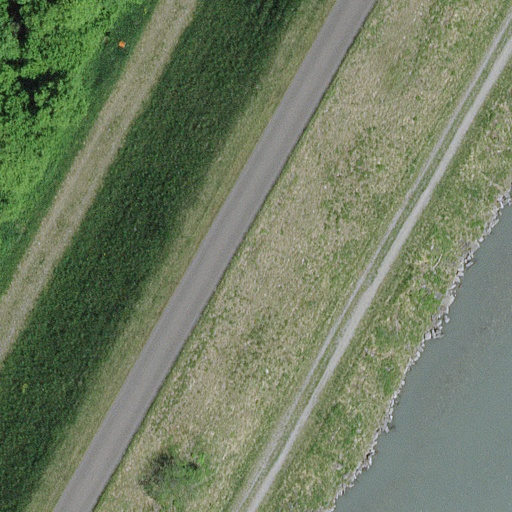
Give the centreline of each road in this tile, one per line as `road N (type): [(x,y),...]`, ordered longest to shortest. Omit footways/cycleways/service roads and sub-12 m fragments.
road 1 (track): [(359,0),(74,511)]
road 2 (track): [(511,28),(245,511)]
